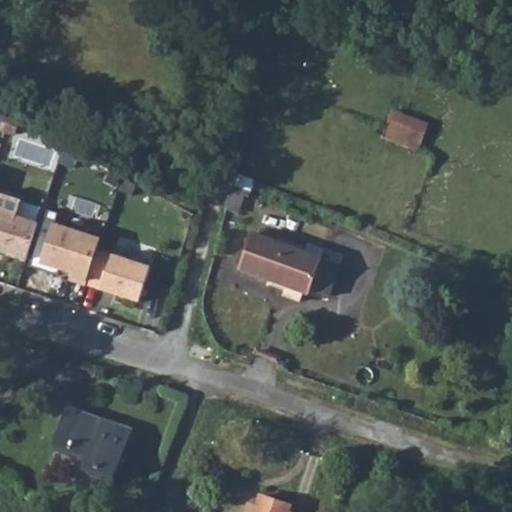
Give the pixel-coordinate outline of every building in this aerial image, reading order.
[(384,136),(416,148),(425,122),(394,110),(387,127),(384,136)] [(17,121),(4,113),(0,125),(0,127),(14,133),(17,121)] [(230,190),(249,196),(254,180),(236,172),(230,190)] [(0,254),(25,263),(37,226),(16,219),(22,203),(0,196),(0,254)] [(51,226),(38,264),(70,274),(67,281),(84,286),(95,252),(97,246),(82,241),(83,236),(51,226)] [(241,270),(288,286),(284,296),(301,302),(305,293),(307,294),(309,289),(328,296),(340,264),(318,257),(321,249),(306,243),(305,246),(278,237),(277,241),(254,233),(241,270)] [(149,269),(95,252),(84,286),(137,304),(149,269)] [(131,429),(69,407),(57,442),(88,453),(83,469),(114,480),(131,429)] [(292,503),(260,493),(256,505),(250,502),(246,511),(292,511),(290,511),(292,503)]
